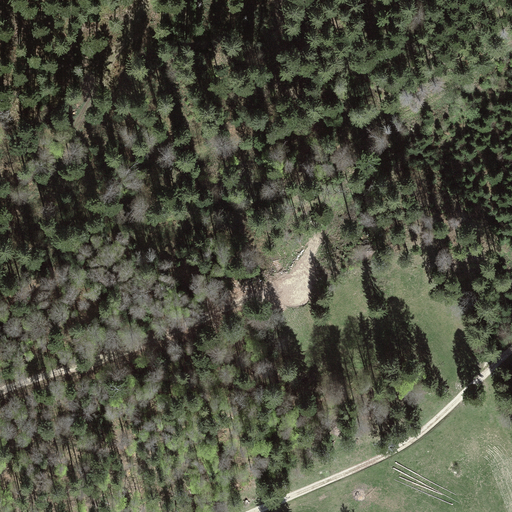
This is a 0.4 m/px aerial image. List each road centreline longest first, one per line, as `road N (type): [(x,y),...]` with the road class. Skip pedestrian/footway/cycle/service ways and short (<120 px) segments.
road 1 (track): [(291,285),(121,354),(0,390)]
road 2 (track): [(253,511),(388,454),(440,418),(511,349)]
